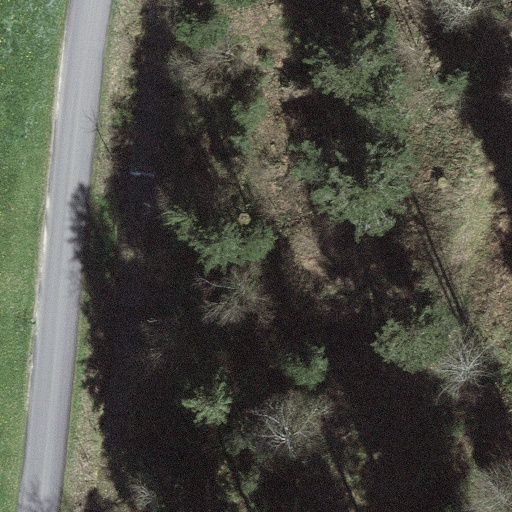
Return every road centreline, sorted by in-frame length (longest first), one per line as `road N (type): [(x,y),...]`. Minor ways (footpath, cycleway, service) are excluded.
road 1 (unclassified): [(39,511),(94,0)]
road 2 (track): [(359,511),(511,105)]
